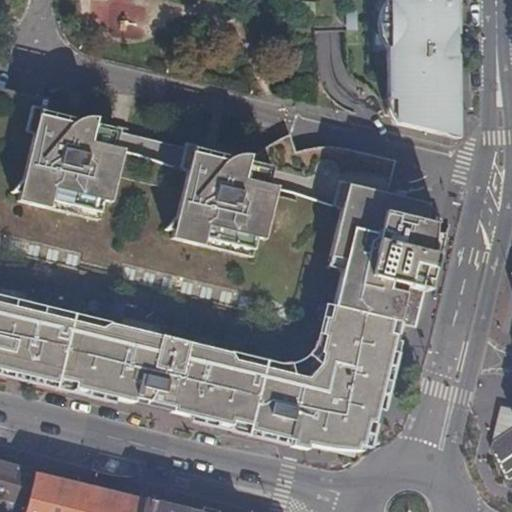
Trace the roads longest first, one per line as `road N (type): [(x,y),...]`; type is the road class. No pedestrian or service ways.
road 1 (residential): [(39,0),(42,62),(366,142)]
road 2 (tertiary): [(365,493),(0,407)]
road 3 (tertiary): [(481,174),(435,386),(409,466)]
road 4 (tertiary): [(434,474),(503,199)]
road 5 (unknown): [(379,146),(340,62),(333,0)]
